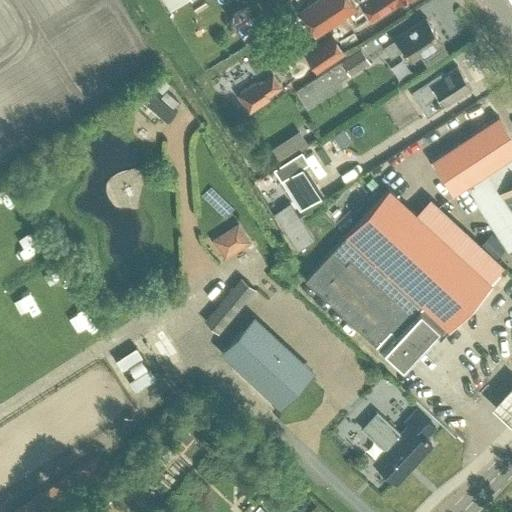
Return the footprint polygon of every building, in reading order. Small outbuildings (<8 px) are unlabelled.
[(316,33),(357,5),(353,0),(310,0),(299,8),(316,33)] [(360,0),(372,18),(394,3),(393,2),(395,0),(360,0)] [(447,49),(440,39),(441,38),(426,16),(395,37),(383,45),(391,56),(402,48),(410,59),(425,49),(432,59),(447,49)] [(319,39),(304,49),(315,69),(331,59),(319,39)] [(360,46),(339,60),(330,66),(297,87),(308,104),(342,82),(339,79),(349,73),(370,60),(360,46)] [(445,103),(471,85),(457,63),(440,75),(438,72),(416,86),(410,90),(426,115),(438,107),(444,103),(445,103)] [(236,94),(247,110),(267,97),(265,95),(278,86),(271,74),(257,83),(256,81),(236,94)] [(148,88),(140,98),(168,121),(176,111),(148,88)] [(511,136),(497,114),(430,159),(452,192),(466,182),(474,195),(473,195),(507,247),(511,243),(511,136)] [(340,147),(352,140),(342,126),(331,134),(340,147)] [(269,145),(276,157),(305,138),(297,127),(269,145)] [(273,163),(278,174),(301,164),(295,152),(273,163)] [(299,209),(321,195),(302,164),(280,178),(299,209)] [(252,177),(269,209),(286,199),(269,168),(252,177)] [(449,326),(492,282),(388,187),(346,231),(303,276),(404,369),(447,324),(449,326)] [(299,249),(314,239),(299,215),(284,225),(299,249)] [(237,218),(210,235),(223,256),(250,239),(237,218)] [(495,257),(505,246),(489,232),(479,243),(495,257)] [(219,329),(256,286),(244,276),(242,274),(233,285),(237,288),(209,321),(219,329)] [(222,350),(280,404),(308,375),(249,320),(222,350)] [(511,418),(511,376),(489,401),(510,420),(511,418)] [(385,448),(374,461),(396,481),(432,442),(425,436),(436,424),(417,407),(405,419),(409,423),(401,432),(377,409),(361,426),(385,448)] [(97,454),(29,496),(37,511),(38,511),(107,469),(97,454)]
